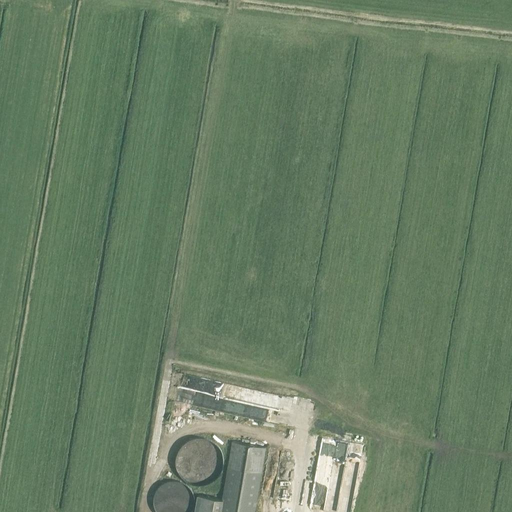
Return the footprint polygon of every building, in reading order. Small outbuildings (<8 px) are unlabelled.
[(205,405),(214,398),(205,386),(196,393),(205,405)] [(230,400),(244,401),(245,391),(231,391),(230,400)] [(223,462),(223,460),(223,458),(223,456),(222,454),(221,452),(221,450),(220,449),(218,447),(217,445),(216,444),(214,443),(213,441),(211,440),(209,439),(207,439),(205,438),(203,438),(201,437),(199,437),(197,438),(195,438),(193,438),(191,439),(189,440),(187,441),(186,442),(184,443),(182,445),(181,446),(180,448),(179,450),(178,451),(177,453),(177,455),(176,457),(176,459),(176,461),(176,463),(176,465),(177,467),(177,469),(178,471),(179,473),(180,475),(182,477),(183,478),(185,479),(186,481),(188,482),(190,483),(192,483),(194,484),(196,484),(198,485),(200,485),(202,485),(204,484),(206,484),(208,483),(210,482),(212,481),(214,480),(215,479),(217,477),(218,476),(219,474),(220,472),(221,470),(222,468),(222,466),(223,464),(223,462)] [(222,499),(198,495),(194,511),(220,511),(223,511),(253,511),(264,446),(232,441),(222,499)] [(265,481),(274,481),(275,451),(266,450),(265,481)] [(153,499),(153,501),(153,503),(153,504),(154,506),(154,508),(155,509),(156,511),(190,511),(191,511),(192,509),(192,508),(193,506),(193,504),(194,503),(194,501),(194,499),(193,497),(193,495),(192,494),(192,492),(191,491),(190,489),(189,488),(188,486),(186,485),(185,484),(183,483),(182,482),(180,482),(179,481),(177,481),(175,480),(173,480),(171,480),(170,481),(168,481),(166,482),(165,482),(163,483),(162,484),(160,485),(159,486),(158,488),(157,489),(156,491),(155,492),(154,494),(154,495),(153,497),(153,499)]
